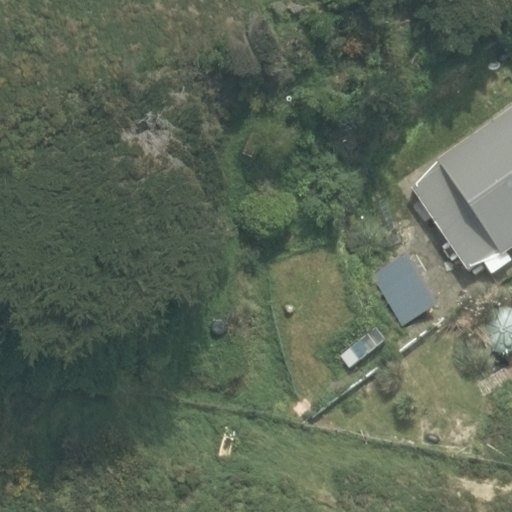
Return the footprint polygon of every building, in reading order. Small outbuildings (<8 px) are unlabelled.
[(492,278),(511,264),(511,261),(507,255),(511,251),(511,93),(398,170),(469,275),(483,265),(492,278)] [(388,258),(409,247),(392,215),(371,226),(388,258)] [(403,330),(439,308),(406,256),(371,278),(403,330)] [(350,369),(378,348),(365,331),(338,352),(350,369)] [(223,394),(228,346),(183,341),(178,389),(223,394)]
